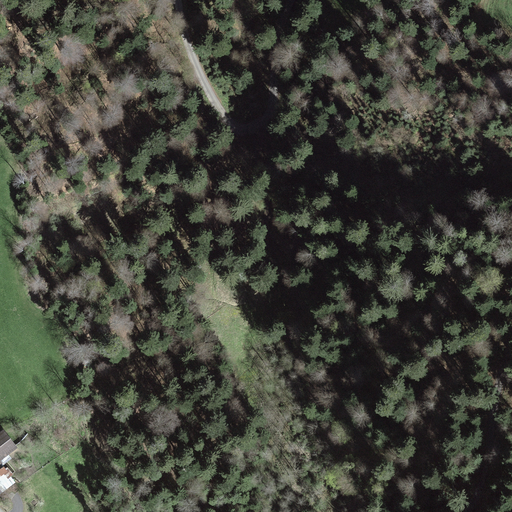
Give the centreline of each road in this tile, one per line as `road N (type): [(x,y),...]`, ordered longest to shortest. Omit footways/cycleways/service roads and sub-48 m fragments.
road 1 (unclassified): [(177,0),(212,99),(234,126),(248,130),(267,120),(277,31),(291,0)]
road 2 (unclassified): [(466,511),(485,470),(511,344)]
